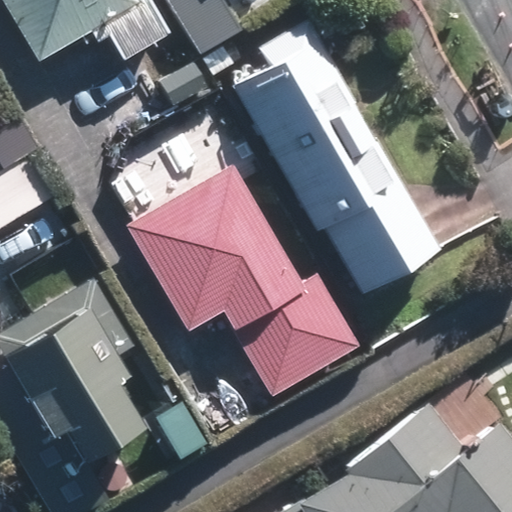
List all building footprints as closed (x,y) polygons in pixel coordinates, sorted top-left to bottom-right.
[(0,0),(0,7),(27,51),(78,21),(85,33),(97,26),(112,50),(158,23),(144,0),(0,0)] [(225,28),(211,6),(179,24),(193,47),(225,28)] [(345,94),(298,12),(249,39),(259,57),(222,77),(305,223),(313,219),(350,283),(428,239),(364,127),(359,130),(341,97),(345,94)] [(197,79),(184,57),(151,75),(165,98),(197,79)] [(0,223),(45,198),(21,155),(0,166),(0,223)] [(195,168),(100,226),(162,326),(192,307),(244,392),(309,352),(195,168)] [(63,291),(0,342),(0,395),(27,421),(0,475),(0,504),(14,511),(71,511),(117,422),(63,291)] [(396,414),(251,511),(511,511),(511,481),(467,416),(420,448),(396,414)]
